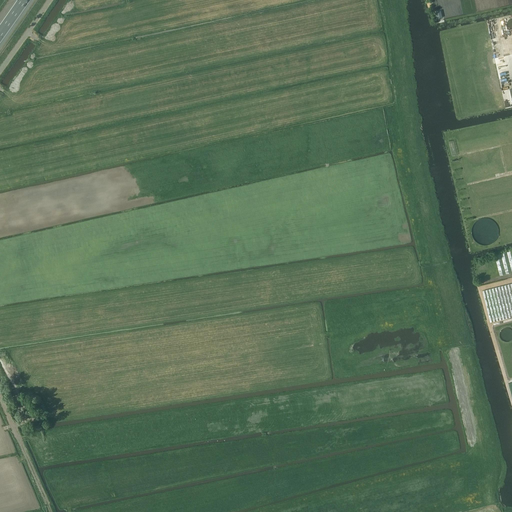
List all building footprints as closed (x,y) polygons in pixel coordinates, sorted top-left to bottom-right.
[(457,155),(454,140),(448,141),(452,156),(457,155)] [(483,218),(479,219),(477,221),(474,223),(473,226),(472,229),(471,232),(472,235),(473,238),(475,241),(477,243),(480,245),(483,246),(487,246),(490,245),(493,244),(495,242),(497,239),(499,236),(499,233),(499,230),(498,226),(497,224),(495,221),(492,219),(489,218),(486,218),(483,218)] [(511,250),(495,255),(500,275),(511,272),(511,250)] [(511,283),(482,291),(490,322),(511,316),(511,283)] [(507,327),(504,327),(501,329),(500,331),(499,334),(500,337),(501,340),(504,341),(507,342),(510,341),(511,338),(511,329),(510,328),(507,327)]
